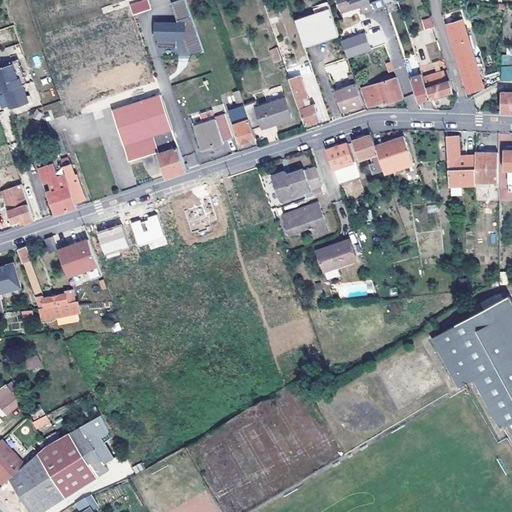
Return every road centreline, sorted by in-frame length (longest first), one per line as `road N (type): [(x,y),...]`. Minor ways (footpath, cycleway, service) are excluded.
road 1 (residential): [(463,119),(364,118),(0,240)]
road 2 (residential): [(463,119),(433,0)]
